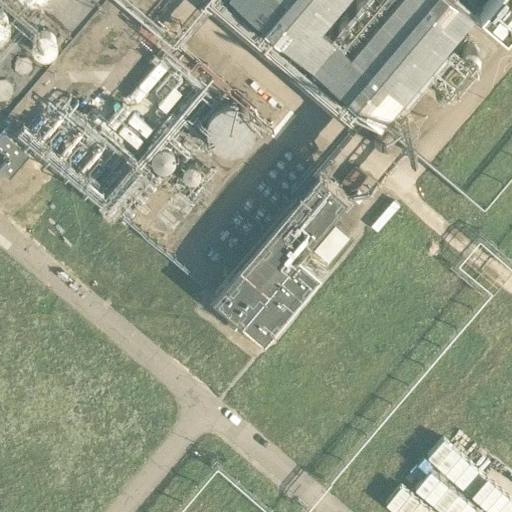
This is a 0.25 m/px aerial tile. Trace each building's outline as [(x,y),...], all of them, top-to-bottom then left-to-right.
[(366,129),(468,7),(459,0),(388,0),(349,46),(318,19),(333,0),(237,0),(243,4),(240,7),(258,22),(261,19),(368,111),(356,122),(366,129)] [(506,33),(511,25),(511,0),(488,0),(480,11),(506,33)] [(478,58),(478,57),(478,55),(477,53),(476,51),(475,50),(474,49),(472,48),(470,47),(469,47),(467,47),(465,48),(463,49),(462,50),(461,51),(460,53),(459,55),(459,57),(459,58),(460,60),(461,62),(462,63),(463,64),(465,65),(467,66),(469,66),(470,66),(472,65),(474,64),(475,63),(476,62),(477,60),(478,58)] [(163,53),(139,80),(109,116),(92,100),(78,116),(96,131),(99,128),(136,158),(199,82),(163,53)] [(452,90),(452,88),(452,87),(452,85),(451,83),(450,82),(449,82),(447,80),(446,79),(444,79),(443,79),(441,79),(439,79),(438,80),(437,81),(436,82),(435,84),(434,85),(433,87),(433,88),(433,90),(434,91),(435,93),(436,94),(436,95),(438,96),(440,97),(441,97),(443,98),(444,97),(446,97),(447,96),(449,95),(451,93),(452,91),(452,90)] [(405,99),(387,121),(410,140),(428,118),(405,99)] [(245,146),(246,144),(249,141),(251,139),(252,136),(253,134),(254,131),(254,129),(255,126),(254,123),(254,121),(253,118),(253,116),(252,114),(250,112),(249,109),(247,107),(245,105),(244,104),(241,103),(239,102),(237,101),(235,100),(232,100),(229,100),(225,100),(222,100),(220,101),(217,102),(215,104),(213,105),(211,107),(209,109),(207,111),(206,113),(204,116),(203,118),(203,121),(202,123),(202,125),(202,128),(203,131),(203,133),(204,136),(205,138),(206,140),(208,142),(210,144),(212,146),(214,148),(215,149),(218,150),(220,150),(222,151),(225,152),(228,152),(230,152),(233,151),(236,151),(238,150),(241,149),(243,147),(245,146)] [(30,154),(3,131),(0,133),(0,147),(9,155),(0,166),(0,170),(9,178),(30,154)] [(340,182),(352,193),(366,177),(353,166),(340,182)] [(298,250),(339,203),(346,196),(316,170),(212,290),(264,335),(321,270),(298,250)] [(335,221),(326,232),(342,246),(352,234),(335,221)] [(316,243),(332,257),(342,246),(326,232),(316,243)] [(467,471),(484,484),(503,460),(486,447),(467,471)]
